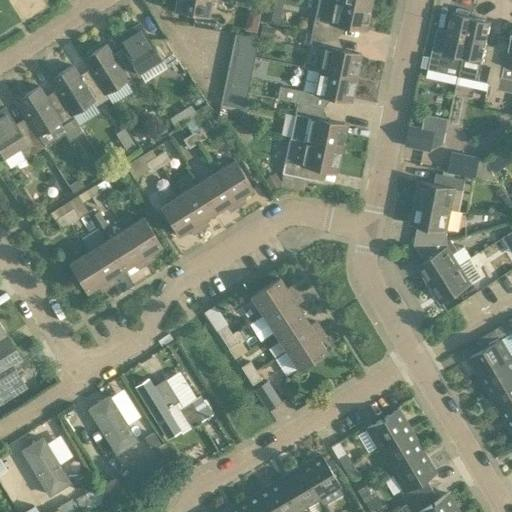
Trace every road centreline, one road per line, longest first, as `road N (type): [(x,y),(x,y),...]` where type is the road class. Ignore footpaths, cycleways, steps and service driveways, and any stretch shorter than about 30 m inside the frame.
road 1 (residential): [(77,373),(143,332),(168,286),(281,216),(369,229)]
road 2 (residential): [(183,511),(195,490),(415,364)]
road 3 (residential): [(369,229),(417,0)]
road 4 (residential): [(504,511),(415,364)]
road 5 (residential): [(415,364),(364,267),(369,229)]
road 6 (residential): [(77,373),(0,248)]
road 7 (residential): [(0,64),(107,0)]
